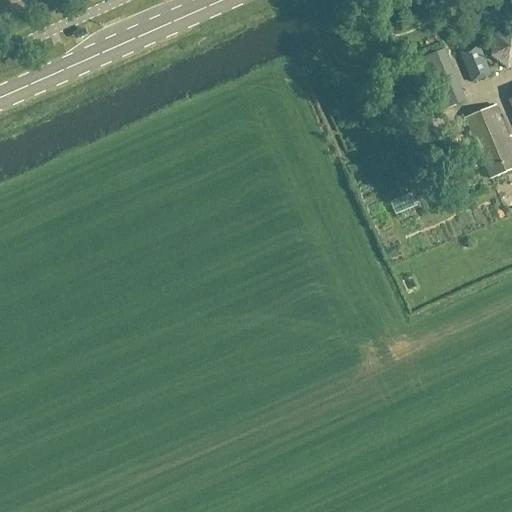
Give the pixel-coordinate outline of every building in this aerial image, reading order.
[(491,58),(508,70),(511,68),(511,28),(493,37),(491,58)] [(458,54),(470,85),(492,76),(480,46),(458,54)] [(466,104),(444,51),(416,63),(436,114),(466,104)] [(511,145),(496,107),(463,120),(455,124),(461,140),(469,136),(488,181),(511,171),(511,101),(511,103),(511,145)] [(429,108),(419,113),(423,122),(434,117),(429,108)]
